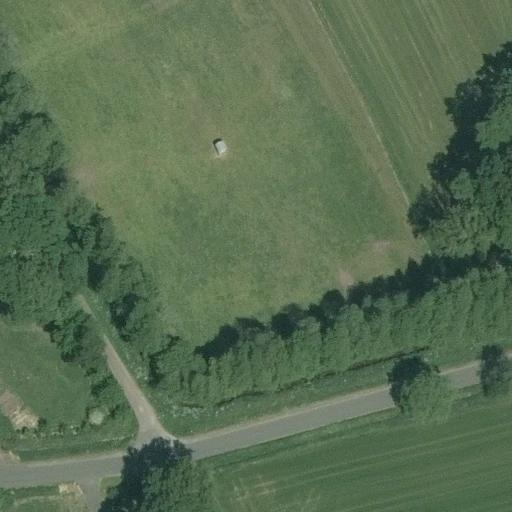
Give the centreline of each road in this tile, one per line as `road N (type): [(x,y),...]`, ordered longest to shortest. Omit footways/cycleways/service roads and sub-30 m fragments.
road 1 (residential): [(167,461),(511,370)]
road 2 (residential): [(0,172),(167,461)]
road 3 (residential): [(0,478),(167,461)]
